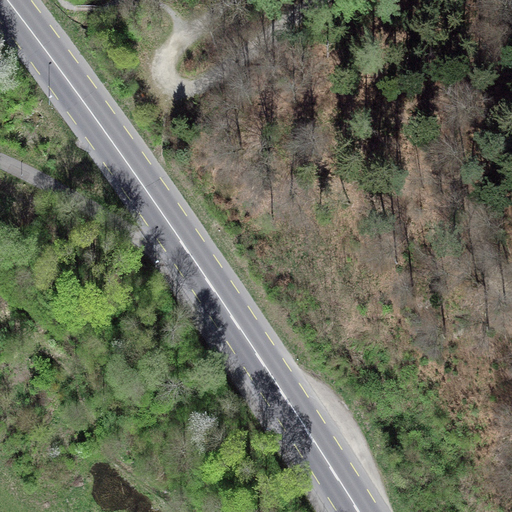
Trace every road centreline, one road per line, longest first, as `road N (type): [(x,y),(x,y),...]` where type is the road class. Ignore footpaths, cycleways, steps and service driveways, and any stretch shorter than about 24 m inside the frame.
road 1 (secondary): [(359,511),(163,214),(6,0)]
road 2 (track): [(193,25),(152,59),(159,92),(191,87),(323,0)]
